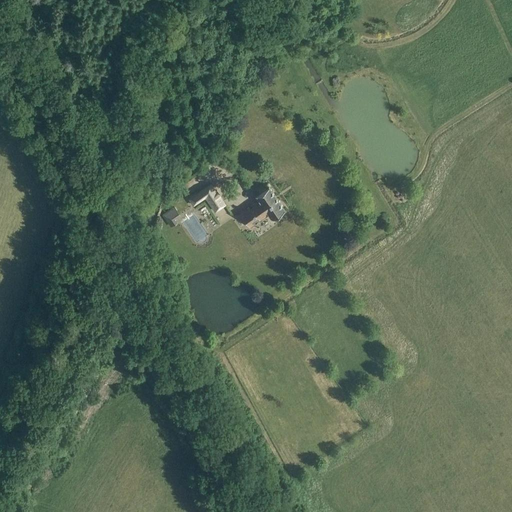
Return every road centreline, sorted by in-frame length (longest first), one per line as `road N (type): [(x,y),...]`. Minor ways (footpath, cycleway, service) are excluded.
road 1 (track): [(0,38),(91,202),(0,469)]
road 2 (track): [(224,172),(187,137),(159,48),(166,0)]
road 3 (track): [(262,511),(194,386),(206,353)]
road 4 (track): [(382,180),(411,178),(437,132),(511,84)]
